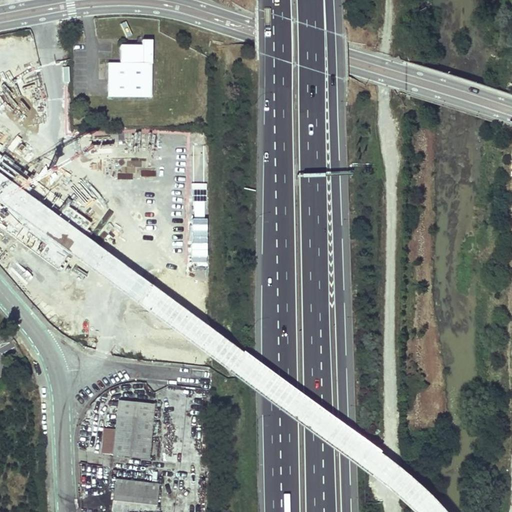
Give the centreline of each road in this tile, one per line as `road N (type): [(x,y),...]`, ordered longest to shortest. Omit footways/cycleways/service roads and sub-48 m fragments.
road 1 (secondary): [(0,26),(113,8),(159,11),(511,120)]
road 2 (motorway): [(347,511),(328,0)]
road 3 (motorway): [(318,511),(308,0)]
road 4 (motorway): [(275,0),(281,511)]
road 5 (secondary): [(511,103),(184,0)]
road 6 (residential): [(66,511),(56,371),(0,291)]
